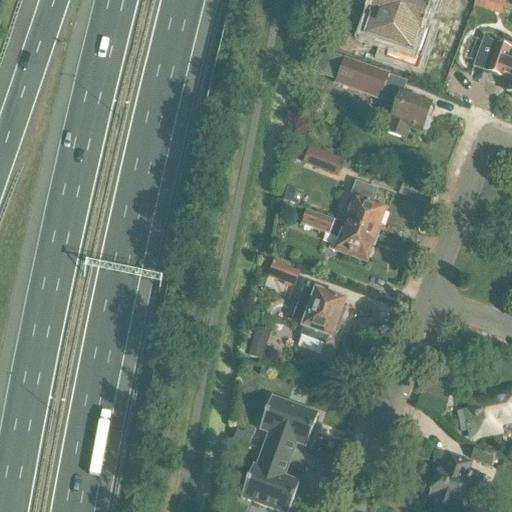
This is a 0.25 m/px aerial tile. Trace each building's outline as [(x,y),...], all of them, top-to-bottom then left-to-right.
[(378,0),(378,2),(421,18),(427,0),(378,0)] [(378,2),(367,33),(410,49),(421,18),(378,2)] [(511,50),(489,42),(487,37),(484,36),(473,69),(511,82),(511,87),(510,95),(511,96),(511,50)] [(383,77),(323,55),(316,73),(336,80),(334,85),(397,107),(391,122),(390,122),(386,134),(404,141),(408,129),(421,134),(422,131),(424,132),(427,130),(430,123),(427,118),(431,105),(402,95),(406,84),(383,76),(383,77)] [(315,151),(309,168),(337,178),(344,162),(315,151)] [(350,198),(355,200),(345,226),(376,237),(385,211),(372,206),(377,192),(356,184),(350,198)] [(311,201),(301,197),(302,194),(287,189),(283,202),(297,208),(297,210),(306,213),(331,221),(335,209),(311,200),(311,201)] [(366,264),(368,259),(370,260),(373,256),(373,251),(371,250),(376,237),(345,226),(331,221),(306,213),(301,228),(340,242),(336,253),(366,264)] [(295,288),(300,274),(273,265),(268,278),(295,288)] [(301,338),(325,346),(327,339),(331,340),(344,304),(316,294),(302,289),(292,320),(301,323),(299,329),(303,331),(301,338)] [(257,329),(248,357),(262,362),(270,333),(257,329)] [(465,414),(469,432),(473,432),(473,434),(511,425),(511,391),(509,393),(508,396),(469,403),(470,413),(465,414)] [(269,435),(262,452),(290,462),(296,445),(306,449),(318,416),(271,399),(259,432),(269,435)] [(470,462),(491,469),(496,454),(475,447),(470,462)] [(290,462),(262,452),(256,469),(252,467),(240,500),(273,511),(288,511),(299,484),(284,479),(290,462)] [(428,499),(434,501),(430,511),(452,511),(454,508),(460,510),(468,487),(480,492),(485,477),(470,472),(471,467),(450,459),(443,477),(437,475),(428,499)]
